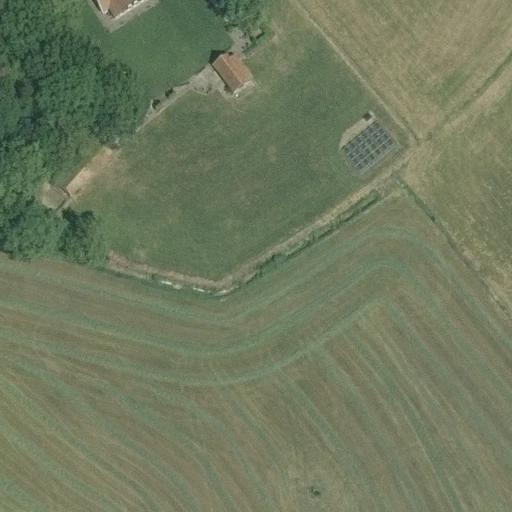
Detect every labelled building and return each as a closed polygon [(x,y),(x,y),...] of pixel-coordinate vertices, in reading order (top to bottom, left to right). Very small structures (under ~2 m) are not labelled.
[(26,0),(42,20),(58,9),(52,1),(52,0),(26,0)] [(91,0),(102,17),(108,13),(114,22),(147,0),(91,0)] [(101,76),(114,71),(107,53),(94,58),(101,76)] [(235,98),(248,89),(227,60),(214,69),(235,98)] [(90,103),(67,123),(75,132),(97,112),(90,103)] [(102,164),(111,155),(93,139),(85,147),(52,182),(68,198),(69,199),(102,164)]
